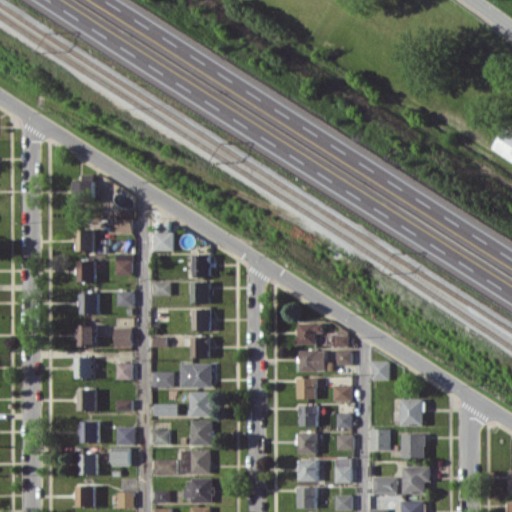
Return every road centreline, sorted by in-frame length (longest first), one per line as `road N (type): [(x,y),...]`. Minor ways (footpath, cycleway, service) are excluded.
road 1 (residential): [(511,424),(0,98)]
road 2 (motorway): [(53,0),(511,292)]
road 3 (motorway): [(511,257),(110,0)]
road 4 (residential): [(28,117),(30,511)]
road 5 (residential): [(252,259),(253,511)]
